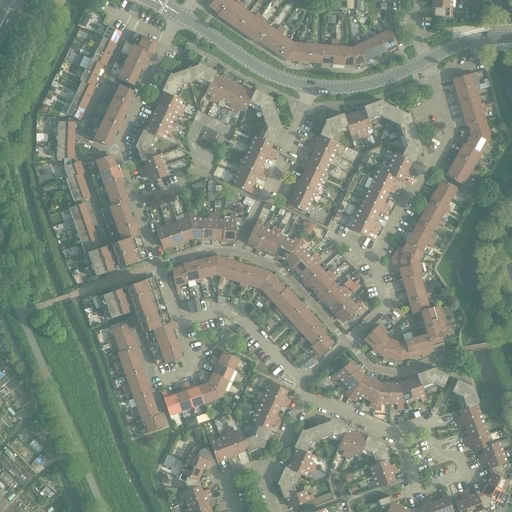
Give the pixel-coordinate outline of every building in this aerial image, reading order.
[(213,0),(210,5),(209,7),(219,14),(228,0),(213,0)] [(228,0),(219,14),(217,16),(228,23),(241,3),(237,0),(235,3),(230,0),(228,0)] [(450,0),(433,0),(432,16),(451,17),(452,8),(450,8),(450,0)] [(241,3),(228,23),(238,30),(249,13),(243,9),(245,6),(241,3)] [(249,13),(238,30),(247,36),(261,17),(257,14),(255,17),(249,13)] [(261,17),(247,36),(258,44),(259,42),(269,27),(263,22),(265,19),(261,17)] [(82,19),(79,26),(84,28),(87,22),(82,19)] [(259,42),(269,48),(283,28),(280,26),(276,31),(269,27),(259,42)] [(108,27),(103,38),(116,44),(121,33),(108,27)] [(386,32),(378,35),(386,52),(397,46),(389,30),(388,27),(384,29),(386,32)] [(283,28),(269,48),(278,55),(289,40),(282,36),(286,30),(283,28)] [(368,33),(365,34),(375,57),(386,52),(378,35),(370,39),(368,33)] [(147,53),(149,54),(151,55),(153,56),(159,44),(137,34),(136,35),(137,36),(137,35),(139,36),(137,39),(135,38),(132,45),(139,48),(147,52),(147,53)] [(356,46),(357,48),(364,62),(375,57),(365,34),(361,36),(364,42),(356,46)] [(103,38),(98,49),(111,55),(116,44),(103,38)] [(289,40),(278,55),(287,61),(294,43),(293,43),(289,40)] [(322,46),(321,62),(321,64),(333,65),(333,62),(335,40),(331,40),(331,46),(322,46)] [(335,40),(333,62),(333,65),(345,66),(345,63),(346,50),(347,50),(347,47),(338,47),(339,40),(335,40)] [(298,43),(296,59),(296,62),(309,63),(311,41),(307,41),(307,44),(298,43)] [(314,41),(311,41),(309,63),(321,64),(321,62),(322,46),(314,45),(314,41)] [(147,52),(139,48),(132,45),(128,42),(127,44),(128,44),(129,44),(128,47),(126,46),(122,54),(146,65),(151,55),(149,54),(147,53),(147,52)] [(346,50),(345,63),(345,66),(355,66),(359,65),(360,68),(366,66),(364,62),(357,48),(352,50),(347,50),(346,50)] [(98,49),(93,59),(92,60),(104,65),(103,65),(105,66),(111,55),(98,49)] [(119,61),(121,62),(119,65),(118,64),(119,64),(118,63),(117,65),(137,74),(139,75),(141,76),(146,65),(122,54),(119,61)] [(91,58),(85,70),(98,76),(103,65),(104,65),(92,60),(93,59),(91,58)] [(198,66),(185,70),(190,83),(200,79),(210,84),(214,76),(215,76),(216,72),(199,64),(198,66)] [(114,72),(116,73),(114,76),(113,75),(112,74),(112,76),(133,86),(139,75),(137,74),(117,65),(114,72)] [(80,81),(82,82),(82,81),(93,87),(93,86),(98,76),(85,70),(80,81)] [(162,91),(165,93),(174,97),(175,97),(179,87),(190,83),(185,70),(172,75),(170,74),(162,91)] [(472,74),(454,79),(452,80),(456,92),(478,85),(477,80),(474,81),(472,74)] [(210,84),(206,92),(212,95),(209,101),(214,103),(224,80),(215,76),(214,76),(210,84)] [(224,80),(214,103),(218,105),(223,107),(226,101),(234,85),(224,80)] [(82,82),(77,92),(90,99),(95,87),(93,86),(93,87),(82,81),(82,82)] [(110,93),(109,93),(109,94),(130,104),(135,93),(114,83),(110,90),(112,91),(111,94),(110,94),(110,93)] [(223,107),(223,109),(228,111),(229,110),(233,112),(244,90),(234,85),(226,101),(223,107)] [(478,85),(456,92),(459,103),(478,97),(476,91),(480,90),(478,85)] [(244,90),(233,112),(237,114),(240,108),(246,111),(250,103),(249,103),(253,94),(244,90)] [(249,103),(250,103),(260,108),(263,118),(276,114),(272,101),(273,99),(255,90),(253,94),(249,103)] [(77,92),(72,103),(85,109),(90,99),(77,92)] [(165,93),(160,102),(183,113),(185,109),(179,106),(182,100),(175,97),(174,97),(165,93)] [(109,98),(107,98),(103,105),(125,115),(130,104),(109,94),(108,95),(109,95),(110,95),(109,98)] [(478,97),(459,103),(462,115),(485,108),(484,104),(480,104),(478,97)] [(363,107),(365,111),(368,120),(369,120),(379,116),(389,121),(395,108),(383,103),(382,100),(363,107)] [(160,102),(156,112),(172,120),(175,115),(181,117),(183,113),(160,102)] [(85,109),(72,103),(66,114),(80,121),(85,109)] [(104,109),(102,108),(98,115),(122,127),(127,116),(125,115),(103,105),(103,106),(104,106),(105,106),(104,109)] [(395,108),(389,121),(399,126),(403,136),(416,131),(409,113),(407,114),(395,108)] [(485,108),(462,115),(465,127),(468,126),(467,126),(485,121),(483,114),(486,113),(485,108)] [(365,111),(355,114),(363,138),(368,136),(365,130),(371,128),(369,120),(368,120),(365,111)] [(156,112),(151,122),(174,133),(176,128),(169,125),(172,120),(156,112)] [(267,129),(262,139),(271,143),(271,144),(274,145),(283,127),(281,126),(276,114),(263,118),(267,129)] [(320,135),(323,137),(332,141),(337,131),(347,127),(348,127),(345,118),(343,114),(325,120),(326,123),(320,135)] [(355,114),(345,118),(348,127),(347,127),(350,135),(356,133),(359,139),(363,138),(355,114)] [(94,126),(93,125),(93,126),(115,137),(117,138),(122,127),(98,115),(95,123),(97,124),(95,127),(94,126)] [(460,132),(461,135),(490,138),(485,121),(467,126),(468,126),(469,130),(460,132)] [(58,122),(49,122),(49,126),(58,126),(58,134),(74,135),(75,123),(58,122)] [(151,122),(147,131),(147,132),(156,136),(163,140),(165,134),(171,137),(174,133),(151,122)] [(89,137),(88,136),(88,138),(109,148),(115,137),(93,126),(90,134),(92,135),(90,138),(89,137)] [(142,162),(145,161),(145,160),(155,157),(151,146),(156,136),(147,132),(147,131),(143,130),(135,148),(137,149),(142,162)] [(406,147),(402,156),(402,157),(411,161),(414,163),(420,150),(422,150),(416,131),(403,136),(406,147)] [(57,143),(48,143),(48,146),(74,147),(74,135),(58,134),(57,143)] [(490,138),(461,135),(460,137),(467,141),(465,145),(481,154),(490,138)] [(257,136),(252,146),(274,157),(276,152),(269,149),(271,144),(271,143),(262,139),(257,136)] [(313,138),(311,143),(333,153),(338,143),(332,141),(323,137),(320,142),(313,138)] [(333,153),(311,143),(309,147),(316,151),(314,156),(329,163),(333,153)] [(463,144),(457,155),(475,165),(479,158),(482,160),(484,156),(481,154),(465,145),(463,144)] [(74,147),(48,146),(48,150),(57,150),(57,159),(73,159),(74,147)] [(252,146),(247,156),(262,163),(265,157),(272,161),(274,157),(252,146)] [(396,154),(391,164),(414,175),(416,170),(408,167),(411,161),(402,157),(402,156),(396,154)] [(112,155),(90,163),(90,164),(91,164),(92,163),(93,166),(91,167),(94,175),(116,167),(112,155)] [(139,169),(141,173),(164,165),(160,155),(155,157),(145,160),(145,161),(147,166),(139,169)] [(457,155),(452,165),(472,177),(475,173),(472,171),(475,165),(457,155)] [(247,156),(243,166),(265,176),(267,172),(259,168),(262,163),(247,156)] [(303,158),(301,162),(324,173),(329,163),(314,156),(311,162),(303,158)] [(80,161),(64,167),(68,178),(68,179),(80,175),(82,174),(84,174),(80,161)] [(324,173),(301,162),(299,166),(307,170),(304,176),(319,183),(324,173)] [(391,164),(387,173),(387,174),(394,177),(394,178),(401,181),(404,175),(412,179),(414,175),(391,164)] [(164,165),(141,173),(142,178),(150,175),(152,181),(168,176),(164,165)] [(445,176),(447,177),(463,186),(467,179),(470,181),(472,177),(452,165),(445,176)] [(119,166),(116,167),(94,175),(94,176),(95,175),(96,174),(97,178),(95,178),(98,186),(123,177),(119,166)] [(243,166),(238,175),(253,182),(255,177),(263,181),(265,176),(243,166)] [(380,170),(375,180),(397,191),(399,186),(392,183),(394,178),(394,177),(387,174),(387,173),(380,170)] [(68,179),(68,178),(66,179),(70,191),(86,185),(82,174),(80,175),(68,179)] [(253,182),(238,175),(233,185),(248,192),(256,196),(258,191),(250,188),(253,182)] [(294,177),(292,182),(315,192),(319,183),(304,176),(302,181),(294,177)] [(123,177),(98,186),(100,194),(102,193),(104,196),(102,197),(102,196),(101,196),(102,197),(124,189),(127,188),(123,177)] [(369,177),(364,187),(370,190),(385,197),(387,191),(395,195),(397,191),(375,180),(369,177)] [(441,180),(435,190),(451,199),(455,192),(458,194),(460,190),(457,189),(457,188),(441,180)] [(204,188),(202,182),(191,186),(193,192),(204,188)] [(315,192),(292,182),(290,186),(298,190),(295,195),(310,202),(315,192)] [(86,185),(70,191),(74,202),(90,197),(86,185)] [(126,202),(128,201),(124,189),(102,197),(104,205),(106,204),(108,207),(106,208),(106,207),(105,208),(106,208),(106,209),(126,202)] [(370,190),(365,200),(388,210),(390,206),(382,202),(385,197),(370,190)] [(435,190),(433,195),(430,201),(448,211),(450,208),(447,207),(451,199),(435,190)] [(310,202),(295,195),(293,200),(285,197),(283,201),(290,205),(305,212),(310,202)] [(365,200),(361,209),(376,216),(378,211),(386,215),(388,210),(365,200)] [(430,201),(424,211),(439,220),(444,213),(447,215),(448,211),(430,201)] [(106,209),(106,208),(103,209),(104,211),(105,210),(106,209),(107,213),(105,213),(108,221),(130,213),(126,202),(106,209)] [(84,203),(69,209),(73,220),(89,215),(84,203)] [(361,209),(356,219),(379,230),(381,225),(373,222),(376,216),(361,209)] [(424,211),(418,222),(434,231),(438,223),(444,227),(445,223),(439,220),(424,211)] [(132,212),(130,213),(108,221),(108,222),(109,222),(109,221),(110,221),(111,224),(109,225),(112,232),(136,223),(132,212)] [(184,220),(177,222),(184,243),(186,242),(192,239),(189,213),(183,215),(184,220)] [(195,213),(189,213),(192,239),(199,240),(199,241),(201,241),(203,219),(194,218),(195,213)] [(209,219),(203,219),(201,241),(204,241),(204,240),(212,240),(212,239),(214,214),(209,214),(209,219)] [(214,214),(212,239),(212,240),(221,241),(221,242),(223,242),(224,220),(218,219),(218,214),(214,214)] [(89,215),(73,220),(77,232),(93,226),(89,215)] [(230,220),(224,220),(223,242),(225,242),(225,241),(234,241),(235,222),(236,215),(230,215),(230,220)] [(165,221),(167,226),(167,227),(173,244),(174,244),(174,246),(182,243),(182,244),(184,243),(177,222),(171,224),(169,219),(165,221)] [(255,226),(248,242),(247,243),(255,247),(255,248),(257,249),(266,229),(261,226),(263,221),(258,219),(255,226)] [(379,230),(356,219),(351,229),(366,236),(369,230),(376,234),(379,230)] [(418,222),(412,232),(434,244),(435,241),(430,238),(434,231),(418,222)] [(136,223),(112,232),(114,240),(116,239),(117,242),(116,243),(116,242),(115,243),(116,244),(136,236),(140,234),(136,223)] [(159,223),(154,225),(157,231),(163,250),(172,247),(174,247),(174,246),(174,244),(173,244),(167,227),(167,226),(161,228),(159,223)] [(93,226),(77,232),(81,243),(97,237),(93,226)] [(266,229),(257,249),(259,250),(259,249),(267,252),(278,228),(274,226),(271,231),(266,229)] [(278,228),(267,252),(275,256),(274,257),(276,258),(286,238),(280,235),(282,230),(278,228)] [(412,232),(406,243),(408,244),(422,252),(426,244),(432,248),(434,244),(412,232)] [(115,243),(111,245),(116,260),(119,269),(149,258),(140,234),(136,236),(116,244),(115,243)] [(286,238),(276,258),(279,259),(279,258),(285,261),(301,239),(295,236),(293,241),(286,238)] [(97,237),(81,243),(85,255),(99,250),(98,249),(101,248),(97,237)] [(301,239),(285,261),(290,266),(289,266),(291,268),(307,253),(301,247),(305,244),(301,239)] [(399,246),(391,260),(416,263),(422,252),(408,244),(406,243),(403,249),(399,246)] [(99,250),(85,255),(89,266),(112,258),(108,246),(101,248),(98,249),(99,250)] [(307,253),(291,268),(292,270),(293,269),(299,275),(318,258),(315,254),(311,258),(307,253)] [(217,256),(216,275),(220,276),(220,277),(221,277),(219,283),(222,284),(224,278),(232,280),(237,265),(238,263),(225,259),(222,255),(217,256)] [(217,256),(207,259),(210,277),(216,275),(217,256)] [(112,258),(89,266),(93,277),(93,278),(117,270),(112,258)] [(318,258),(299,275),(304,282),(305,284),(321,269),(317,265),(321,261),(318,258)] [(207,259),(195,261),(200,282),(203,282),(202,278),(210,277),(207,259)] [(416,263),(391,260),(395,274),(400,273),(402,279),(420,275),(416,263)] [(183,264),(183,266),(184,266),(187,282),(188,282),(195,280),(196,283),(200,282),(195,261),(183,264)] [(237,265),(232,280),(240,283),(239,286),(243,287),(249,267),(238,263),(237,265)] [(171,269),(172,271),(176,287),(177,293),(181,292),(179,286),(188,284),(188,282),(187,282),(184,266),(183,266),(171,269)] [(249,267),(243,287),(246,288),(247,285),(256,288),(256,285),(261,270),(249,267)] [(321,269),(305,284),(307,286),(307,285),(313,291),(333,273),(329,270),(326,273),(321,269)] [(261,270),(256,285),(262,287),(265,291),(275,282),(276,282),(277,280),(280,278),(276,273),(273,276),(270,273),(261,270)] [(333,273),(313,291),(319,298),(318,298),(320,300),(336,285),(332,280),(336,277),(333,273)] [(420,275),(402,279),(405,291),(423,286),(420,278),(424,277),(423,274),(420,275)] [(155,277),(126,287),(142,334),(147,332),(169,323),(170,324),(172,323),(155,277)] [(265,291),(264,293),(270,299),(265,304),(267,306),(272,302),(272,301),(284,291),(283,290),(285,289),(277,280),(276,282),(275,282),(265,291)] [(336,285),(320,300),(321,301),(322,301),(328,307),(347,289),(344,286),(340,289),(336,285)] [(423,286),(405,291),(409,303),(429,296),(428,293),(425,294),(423,286)] [(123,288),(100,297),(104,308),(127,300),(123,288)] [(272,301),(272,302),(277,307),(274,309),(278,313),(295,297),(287,288),(285,289),(283,290),(284,291),(272,301)] [(347,289),(328,307),(334,313),(333,314),(335,316),(351,301),(347,296),(351,293),(347,289)] [(429,296),(409,303),(412,314),(421,312),(429,309),(427,301),(430,300),(429,296)] [(295,297),(278,313),(281,316),(283,314),(288,319),(303,305),(295,297)] [(198,298),(191,300),(192,302),(194,312),(195,314),(201,312),(198,298)] [(127,300),(104,308),(108,320),(132,312),(127,300)] [(351,301),(335,316),(336,317),(337,317),(343,323),(362,305),(359,301),(355,305),(351,301)] [(192,302),(186,304),(188,311),(192,313),(194,312),(192,302)] [(90,305),(83,307),(86,315),(92,312),(90,305)] [(303,305),(288,319),(293,325),(291,327),(294,331),(312,314),(303,305)] [(425,335),(416,337),(421,353),(420,353),(421,355),(421,357),(445,351),(441,336),(451,334),(449,326),(446,327),(440,306),(429,309),(421,312),(424,323),(421,324),(425,335)] [(312,314),(294,331),(297,334),(300,332),(305,337),(317,326),(318,325),(320,323),(312,314)] [(147,332),(150,339),(152,338),(153,342),(152,342),(151,342),(151,343),(176,334),(172,323),(170,324),(169,323),(147,332)] [(114,338),(108,340),(109,344),(133,335),(129,324),(111,330),(114,338)] [(305,337),(300,342),(302,344),(307,340),(313,346),(323,336),(323,337),(325,335),(326,333),(318,325),(317,326),(305,337)] [(364,340),(368,345),(373,349),(384,338),(386,336),(379,330),(382,327),(379,325),(377,327),(376,327),(364,340)] [(241,326),(236,331),(241,336),(246,332),(241,326)] [(413,339),(404,341),(405,343),(410,358),(421,355),(420,353),(421,353),(416,337),(414,331),(411,332),(413,339)] [(176,334),(151,343),(151,344),(152,344),(152,343),(153,343),(154,346),(152,347),(155,354),(180,345),(176,334)] [(133,335),(109,344),(110,347),(117,345),(119,353),(120,353),(133,348),(135,348),(137,347),(133,335)] [(313,346),(311,347),(317,353),(312,358),(315,361),(320,356),(333,344),(325,335),(323,337),(323,336),(313,346)] [(384,338),(373,349),(380,356),(384,357),(383,361),(389,362),(394,344),(394,341),(389,340),(386,336),(384,338)] [(394,341),(394,344),(389,362),(395,364),(396,360),(400,361),(410,358),(405,343),(404,341),(399,342),(394,341)] [(180,345),(155,354),(158,362),(160,361),(161,364),(160,365),(159,364),(159,365),(159,366),(184,357),(180,345)] [(120,362),(114,364),(115,367),(139,359),(135,348),(133,348),(120,353),(119,353),(117,353),(120,362)] [(213,356),(212,360),(234,370),(239,359),(225,352),(221,360),(213,356)] [(332,368),(336,373),(347,362),(343,358),(332,368)] [(139,359),(115,367),(116,371),(123,368),(126,376),(143,370),(139,359)] [(234,370),(212,360),(210,364),(218,367),(214,374),(229,381),(234,370)] [(337,374),(331,379),(335,383),(339,379),(343,383),(344,382),(359,368),(357,367),(351,361),(337,374)] [(359,368),(344,382),(343,383),(348,389),(345,393),(349,398),(364,376),(360,371),(361,370),(359,368)] [(417,377),(418,379),(422,387),(432,383),(443,388),(448,376),(436,370),(435,368),(416,375),(417,377)] [(129,384),(122,387),(123,390),(147,381),(143,370),(126,376),(129,384)] [(203,374),(202,376),(221,398),(229,381),(214,374),(212,378),(203,374)] [(202,385),(198,387),(204,404),(221,398),(202,376),(199,377),(202,385)] [(364,376),(349,398),(354,400),(357,395),(364,399),(373,379),(371,378),(371,379),(364,376)] [(410,380),(409,379),(407,380),(415,401),(420,399),(422,403),(427,402),(425,395),(422,387),(418,379),(417,377),(410,380)] [(373,379),(364,399),(371,402),(369,407),(375,409),(381,383),(375,380),(373,379)] [(405,382),(399,384),(403,410),(409,408),(407,404),(415,401),(407,380),(405,381),(405,382)] [(462,397),(466,407),(466,408),(476,404),(476,405),(477,404),(479,403),(472,385),(470,386),(457,380),(452,392),(462,397)] [(147,381),(123,390),(125,393),(131,391),(134,399),(151,393),(147,381)] [(270,382),(265,393),(289,404),(291,399),(284,396),(286,390),(270,382)] [(191,389),(188,383),(184,384),(193,408),(204,404),(198,387),(191,389)] [(381,383),(375,409),(381,410),(381,405),(389,405),(390,383),(388,383),(388,384),(381,383)] [(392,383),(390,383),(389,405),(397,405),(397,410),(403,410),(399,384),(392,384),(392,383)] [(183,392),(175,395),(181,412),(193,408),(184,384),(180,386),(183,392)] [(166,391),(162,392),(164,401),(170,416),(181,412),(175,395),(168,397),(166,391)] [(137,407),(130,409),(131,412),(155,404),(151,393),(134,399),(137,407)] [(265,393),(260,402),(279,411),(281,405),(287,408),(289,404),(265,393)] [(260,402),(256,412),(280,423),(282,419),(276,416),(279,411),(260,402)] [(155,404),(131,412),(133,416),(139,414),(142,422),(144,421),(157,416),(159,415),(155,404)] [(225,404),(219,410),(224,415),(233,411),(225,404)] [(461,416),(455,419),(456,423),(481,414),(477,404),(476,405),(476,404),(466,408),(466,407),(459,410),(461,416)] [(256,412),(251,422),(259,426),(259,425),(268,430),(268,429),(270,430),(272,425),(278,428),(280,423),(256,412)] [(147,429),(140,431),(141,434),(148,432),(165,426),(161,414),(159,415),(157,416),(144,421),(147,429)] [(481,414),(456,423),(458,428),(464,425),(466,431),(485,424),(481,414)] [(196,418),(185,422),(187,428),(198,424),(196,418)] [(330,422),(317,426),(322,439),(332,435),(342,440),(347,431),(348,429),(349,428),(331,419),(330,422)] [(469,436),(462,439),(464,443),(488,434),(485,424),(466,431),(469,436)] [(254,436),(244,440),(247,449),(248,451),(248,453),(261,448),(263,449),(272,431),(270,430),(268,429),(268,430),(259,425),(259,426),(254,436)] [(294,448),(296,449),(297,449),(307,453),(311,443),(322,439),(317,426),(305,431),(302,430),(294,448)] [(235,432),(233,428),(229,430),(238,455),(248,451),(247,449),(244,440),(241,430),(235,432)] [(199,429),(193,432),(195,439),(202,437),(199,429)] [(342,440),(339,447),(338,448),(344,451),(342,456),(346,458),(357,434),(348,429),(347,431),(342,440)] [(226,436),(220,438),(228,458),(238,455),(229,430),(224,431),(226,436)] [(357,434),(346,458),(351,460),(353,455),(359,458),(363,449),(362,449),(366,440),(367,438),(357,434)] [(488,434),(464,443),(465,448),(472,445),(474,451),(481,449),(483,448),(491,445),(492,444),(488,434)] [(213,436),(208,437),(210,444),(217,462),(228,458),(220,438),(214,440),(213,436)] [(362,449),(363,449),(373,454),(376,464),(386,461),(388,460),(389,460),(385,447),(386,445),(368,436),(367,438),(366,440),(362,449)] [(483,454),(477,456),(479,461),(504,452),(500,441),(492,444),(491,445),(483,448),(481,449),(483,454)] [(194,448),(186,464),(203,471),(207,462),(213,460),(208,447),(200,450),(194,448)] [(297,449),(296,449),(291,458),(315,469),(317,465),(313,463),(315,457),(307,453),(297,449)] [(504,452),(479,461),(480,465),(487,463),(489,468),(490,468),(501,464),(501,465),(507,462),(504,452)] [(291,458),(287,468),(289,468),(288,469),(298,473),(297,473),(306,477),(309,471),(313,474),(315,469),(291,458)] [(376,464),(370,466),(369,467),(373,477),(374,477),(398,468),(396,463),(390,466),(388,460),(386,461),(376,464)] [(203,471),(186,464),(179,480),(185,482),(188,490),(188,491),(199,487),(201,486),(198,480),(203,471)] [(489,468),(491,474),(487,484),(504,492),(509,482),(507,481),(510,475),(504,472),(501,465),(501,464),(490,468),(489,468)] [(286,498),(287,498),(287,497),(297,494),(297,493),(293,483),(297,473),(298,473),(288,469),(289,468),(287,468),(285,467),(277,485),(279,486),(284,499),(286,498)] [(398,468),(374,477),(373,477),(377,488),(395,481),(393,475),(399,473),(398,468)] [(483,493),(477,495),(477,497),(481,507),(482,507),(490,504),(496,507),(498,501),(500,502),(504,492),(487,484),(483,493)] [(188,490),(183,492),(181,493),(185,503),(204,496),(206,496),(210,494),(209,489),(201,492),(199,487),(188,491),(188,490)] [(287,497),(287,498),(286,498),(290,508),(308,502),(314,499),(313,494),(308,496),(305,490),(297,493),(297,494),(287,497)] [(440,492),(443,499),(437,501),(441,511),(453,511),(448,499),(445,491),(440,492)] [(471,497),(469,491),(464,493),(471,511),(483,511),(482,507),(481,507),(477,497),(477,495),(471,497)] [(462,501),(456,503),(459,511),(471,511),(464,493),(460,494),(462,501)] [(187,509),(183,510),(183,511),(192,511),(209,506),(206,496),(204,496),(185,503),(187,509)] [(390,496),(378,501),(381,509),(379,511),(399,511),(402,506),(392,502),(390,496)] [(431,503),(429,497),(425,498),(429,511),(441,511),(437,501),(431,503)] [(422,506),(417,508),(418,510),(417,510),(418,511),(429,511),(425,498),(420,500),(422,506)]
